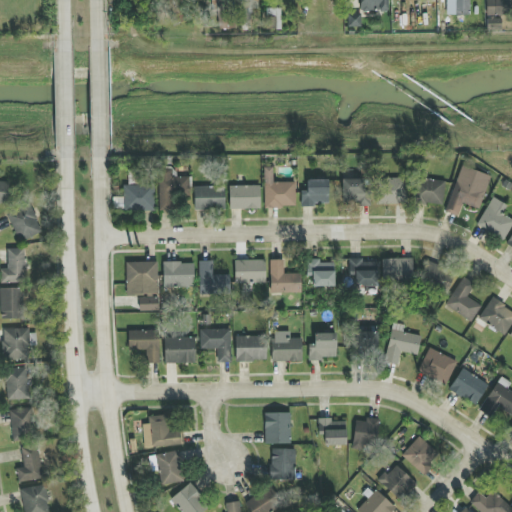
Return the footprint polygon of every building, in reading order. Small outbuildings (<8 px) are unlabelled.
[(242,11),(241,0),(210,0),(211,12),(242,11)] [(259,12),(259,0),(242,0),(242,12),(259,12)] [(387,0),(359,0),(359,11),(387,12),(387,0)] [(468,0),(446,0),(447,16),(469,15),(468,0)] [(511,15),(511,0),(485,0),(486,15),(511,15)] [(281,29),(281,8),(267,9),(267,30),(281,29)] [(347,15),(348,27),(361,26),(360,15),(347,15)] [(501,18),(486,19),(486,30),(501,29),(501,18)] [(479,209),(490,176),(461,166),(445,212),(458,217),(463,204),(479,209)] [(159,211),(174,210),(174,200),(191,199),(190,177),(172,177),(172,168),(158,169),(159,211)] [(265,208),(295,207),(295,182),(273,183),(273,168),(264,168),(265,208)] [(377,205),(406,204),(405,178),(376,178),(377,205)] [(9,180),(0,179),(0,204),(8,204),(9,180)] [(364,179),(341,180),(342,205),(370,205),(369,189),(364,189),(364,179)] [(329,180),(307,180),(306,191),(301,191),(301,205),(328,206),(329,180)] [(416,204),(443,205),(445,181),(417,180),(416,204)] [(229,210),(260,209),(260,186),(229,186),(229,210)] [(194,187),(194,210),(225,209),(224,187),(194,187)] [(511,219),(502,214),(507,205),(492,197),(476,226),(503,241),(511,224),(511,219)] [(7,213),(19,242),(42,232),(30,203),(7,213)] [(8,269),(0,269),(0,274),(0,283),(25,283),(24,249),(7,249),(8,269)] [(313,287),(334,287),(334,263),(319,263),(319,259),(306,259),(307,277),(312,277),(313,287)] [(378,263),(362,262),(362,259),(349,259),(349,276),(355,276),(355,286),(378,286),(378,263)] [(413,259),(382,259),(383,281),(413,281),(413,259)] [(234,261),(235,283),(266,283),(265,260),(234,261)] [(271,294),(301,293),(301,274),(284,274),(284,260),(270,260),(271,294)] [(199,262),(200,295),(230,294),(229,275),(213,275),(212,261),(199,262)] [(158,295),(157,262),(126,263),(127,296),(158,295)] [(194,262),(163,263),(164,288),(194,287),(194,262)] [(418,283),(447,293),(455,273),(426,262),(418,283)] [(467,296),(474,285),(464,278),(445,305),(470,322),(481,306),(467,296)] [(22,288),(0,288),(0,309),(0,320),(22,319),(22,288)] [(139,311),(159,311),(158,297),(139,298),(139,311)] [(511,318),(511,309),(491,298),(474,329),(481,332),(485,324),(503,334),(511,318)] [(397,365),(400,352),(417,356),(421,336),(403,332),(405,326),(393,323),(385,362),(397,365)] [(29,360),(29,342),(32,342),(32,329),(2,329),(2,360),(29,360)] [(217,363),(231,362),(230,329),(200,330),(200,350),(216,349),(217,363)] [(156,330),(128,331),(128,350),(146,350),(146,364),(159,363),(159,339),(157,339),(156,330)] [(378,333),(352,332),(351,359),(377,360),(378,333)] [(336,334),(314,333),(314,344),(309,344),(309,359),(336,359),(336,334)] [(235,336),(236,361),(267,361),(266,336),(235,336)] [(164,338),(165,364),(195,363),(195,338),(164,338)] [(301,338),(271,339),(271,362),(302,362),(301,338)] [(447,384),(458,362),(429,348),(419,371),(447,384)] [(27,368),(5,369),(7,400),(29,399),(27,368)] [(477,405),(488,383),(460,370),(449,392),(477,405)] [(511,392),(507,389),(511,384),(500,377),(479,410),(491,418),(497,408),(511,417),(511,416),(511,392)] [(10,410),(12,441),(33,440),(32,409),(10,410)] [(265,444),(291,444),(290,413),(264,413),(265,444)] [(143,425),(144,448),(183,446),(182,431),(168,432),(167,416),(148,416),(149,424),(143,425)] [(353,448),(377,449),(378,418),(354,417),(353,448)] [(325,446),(347,445),(346,419),(318,420),(318,435),(325,435),(325,446)] [(402,456),(424,476),(433,466),(430,463),(438,454),(419,437),(402,456)] [(23,468),(17,468),(18,481),(41,480),(39,446),(22,447),(23,468)] [(295,450),(271,449),(270,480),(295,481),(295,450)] [(183,482),(178,451),(156,455),(161,485),(183,482)] [(400,502),(416,483),(396,466),(388,475),(385,472),(377,481),(400,502)] [(180,511),(204,511),(209,508),(189,484),(171,499),(180,511)] [(50,511),(45,485),(20,490),(24,511),(50,511)] [(390,511),(395,508),(376,490),(356,511),(357,511),(390,511)] [(245,501),(250,511),(274,511),(284,508),(282,502),(275,505),(268,491),(245,501)] [(486,498),(479,492),(469,502),(479,511),(511,511),(511,508),(493,491),(486,498)] [(240,511),(239,502),(225,503),(226,511),(240,511)]
